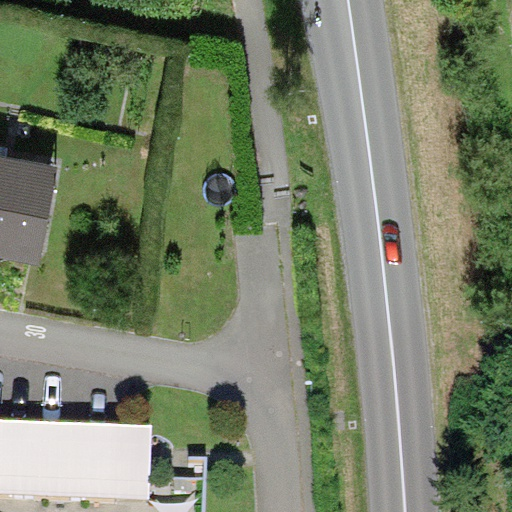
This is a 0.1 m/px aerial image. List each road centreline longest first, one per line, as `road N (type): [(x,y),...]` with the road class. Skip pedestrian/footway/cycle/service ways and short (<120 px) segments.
road 1 (secondary): [(412,511),(391,230),(342,0)]
road 2 (residential): [(0,326),(286,359)]
road 3 (residential): [(291,511),(286,359)]
